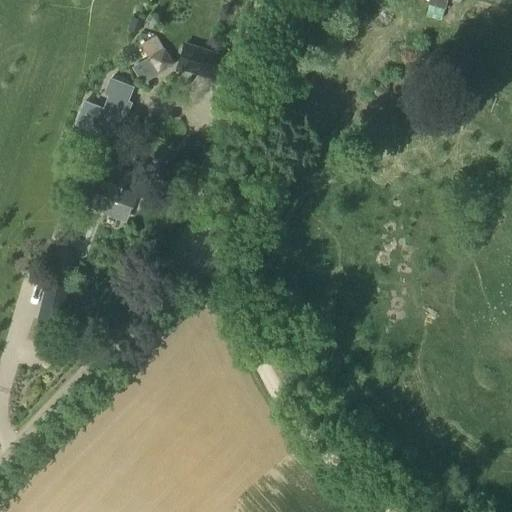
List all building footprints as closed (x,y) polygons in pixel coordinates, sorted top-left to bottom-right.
[(444,11),(446,0),(429,0),(428,7),(444,11)] [(184,45),(177,68),(221,83),(229,59),(184,45)] [(147,57),(132,66),(142,83),(159,73),(149,56),(147,57)] [(127,80),(113,107),(129,115),(143,89),(127,80)] [(89,150),(83,164),(87,165),(106,173),(98,195),(108,199),(102,214),(120,221),(127,218),(131,208),(137,210),(147,181),(132,174),(135,164),(132,162),(135,154),(132,147),(118,141),(128,116),(104,107),(89,150)]
